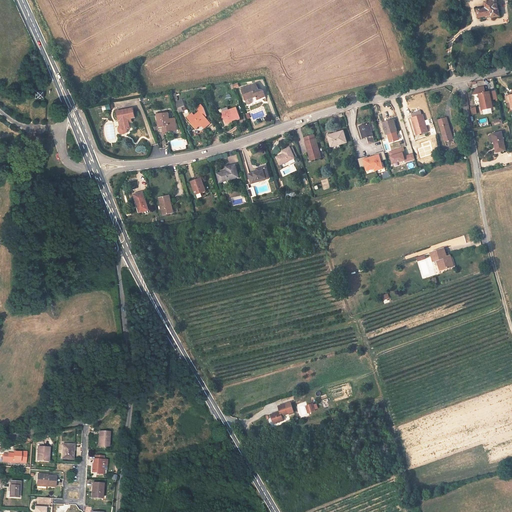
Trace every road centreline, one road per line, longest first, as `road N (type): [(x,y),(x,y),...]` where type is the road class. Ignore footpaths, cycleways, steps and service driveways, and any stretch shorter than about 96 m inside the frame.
road 1 (residential): [(94,168),(190,157),(462,79)]
road 2 (secondary): [(274,511),(126,250)]
road 3 (residential): [(123,339),(132,363),(117,511)]
road 4 (residential): [(462,79),(489,242)]
